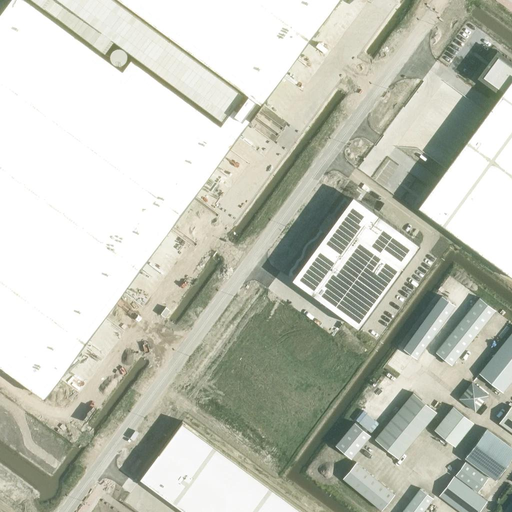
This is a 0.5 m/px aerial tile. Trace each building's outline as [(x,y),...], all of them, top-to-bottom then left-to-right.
[(0,371),(36,398),(76,342),(57,328),(110,257),(129,271),(203,171),(184,157),(261,51),(280,66),(328,0),(36,0),(6,41),(0,36),(0,371)] [(419,204),(418,206),(511,275),(511,61),(497,50),(490,60),(485,67),(478,77),(501,94),(494,103),(487,112),(487,113),(446,168),(446,169),(438,179),(419,204)] [(296,272),(292,278),(312,293),(343,316),(347,318),(359,327),(376,303),(420,243),(413,239),(396,226),(374,210),(362,201),(353,195),(347,203),(296,272)] [(496,308),(499,305),(485,293),(482,296),(496,308)] [(442,296),(404,349),(416,358),(455,305),(442,296)] [(480,297),(436,352),(452,364),(496,310),(480,297)] [(503,392),(511,380),(511,331),(479,373),(503,392)] [(475,410),(488,395),(472,382),(460,398),(475,410)] [(437,412),(413,392),(375,439),(398,458),(437,412)] [(453,406),(434,429),(450,442),(469,418),(453,406)] [(511,406),(499,422),(511,431),(511,406)] [(370,426),(374,429),(380,422),(364,409),(355,420),(367,429),(370,426)] [(146,470),(140,478),(172,501),(186,511),(306,511),(183,421),(182,421),(159,453),(146,470)] [(336,445),(351,458),(370,435),(355,422),(336,445)] [(496,480),(511,457),(511,446),(486,428),(465,457),(496,480)] [(456,474),(478,491),(488,477),(466,461),(456,474)] [(356,462),(343,477),(382,509),(395,494),(356,462)] [(477,511),(487,500),(483,498),(474,490),(474,491),(454,476),(440,495),(461,511),(477,511)] [(421,488),(402,511),(422,511),(433,498),(421,488)]
